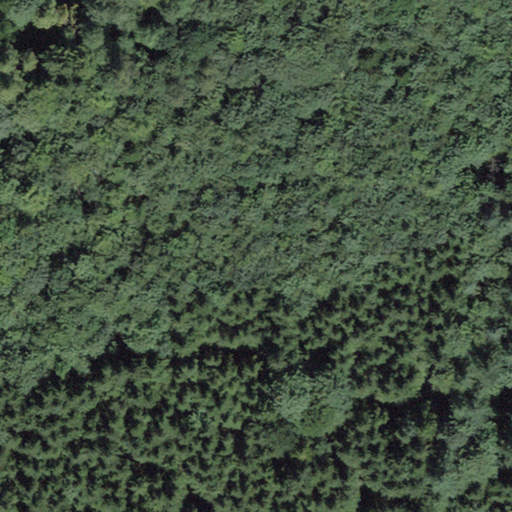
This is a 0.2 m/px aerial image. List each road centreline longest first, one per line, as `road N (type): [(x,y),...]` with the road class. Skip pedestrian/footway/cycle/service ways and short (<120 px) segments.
road 1 (track): [(51,0),(45,55),(0,141)]
road 2 (track): [(511,94),(411,0)]
